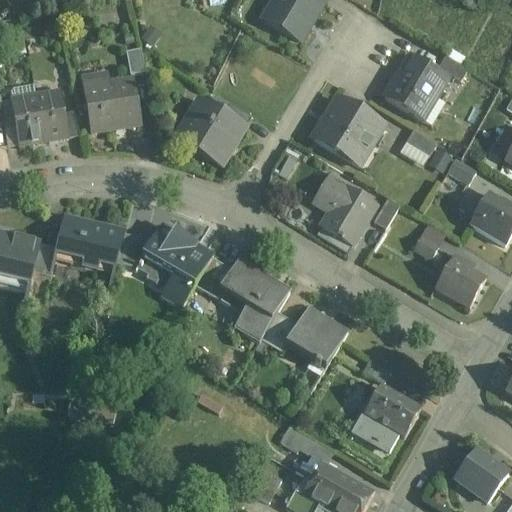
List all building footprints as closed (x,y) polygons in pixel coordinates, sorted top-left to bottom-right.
[(322,4),(316,0),(278,0),(263,25),(297,45),(322,4)] [(140,53),(125,56),(129,80),(145,77),(140,53)] [(447,84),(409,61),(383,104),(417,124),(429,104),(433,106),(447,84)] [(467,75),(445,61),(437,73),(460,87),(467,75)] [(132,85),(82,94),(90,139),(140,131),(132,85)] [(32,91),(12,95),(10,98),(11,106),(10,106),(18,154),(42,150),(34,102),(32,91)] [(58,98),(34,102),(42,150),(66,145),(62,120),(58,98)] [(382,131),(337,105),(313,145),(357,172),(382,131)] [(10,106),(0,108),(0,119),(2,130),(6,156),(18,154),(10,106)] [(223,119),(204,108),(188,133),(183,130),(173,146),(220,174),(245,133),(245,132),(223,119)] [(251,122),(229,109),(223,119),(245,132),(251,122)] [(74,118),(62,120),(66,145),(78,143),(74,118)] [(436,150),(412,136),(405,148),(428,162),(436,150)] [(428,162),(405,148),(399,158),(422,172),(428,162)] [(439,180),(454,161),(440,151),(426,169),(439,180)] [(475,177),(454,165),(447,177),(468,190),(475,177)] [(376,211),(328,182),(316,203),(338,217),(325,237),(337,244),(336,245),(340,248),(341,247),(351,253),(376,211)] [(500,206),(489,199),(471,230),(504,250),(511,236),(511,213),(509,212),(510,210),(501,205),(500,206)] [(387,204),(373,228),(385,235),(399,211),(387,204)] [(456,212),(450,220),(464,230),(470,222),(456,212)] [(93,233),(63,226),(55,257),(54,262),(55,262),(82,269),(81,276),(113,284),(115,272),(123,242),(123,241),(113,238),(111,243),(92,238),(93,233)] [(212,264),(160,233),(151,249),(140,266),(142,268),(172,285),(160,305),(180,317),(194,295),(211,266),(212,264)] [(38,252),(0,242),(0,293),(27,300),(31,282),(38,253),(38,252)] [(151,249),(123,242),(115,272),(137,276),(142,268),(140,266),(151,249)] [(438,252),(420,242),(413,254),(430,264),(438,252)] [(55,257),(38,253),(31,282),(50,287),(55,262),(54,262),(55,257)] [(485,284),(463,271),(466,266),(454,259),(434,294),(468,314),(485,284)] [(231,278),(211,266),(194,295),(214,306),(231,278)] [(279,297),(255,282),(257,280),(237,268),(231,278),(214,306),(220,310),(227,298),(248,311),(233,336),(258,350),(260,347),(276,320),(289,299),(281,294),(279,297)] [(347,338),(307,314),(297,332),(288,326),(274,348),(285,355),(285,354),(314,371),(313,373),(318,376),(319,374),(324,377),(347,338)] [(288,326),(276,320),(260,347),(271,354),(274,348),(288,326)] [(390,378),(370,365),(363,377),(383,390),(390,378)] [(118,398),(72,389),(67,411),(113,420),(118,398)] [(420,415),(381,392),(364,421),(403,444),(420,415)] [(257,444),(267,429),(238,411),(229,426),(257,444)] [(305,442),(289,432),(279,447),(296,457),(305,442)] [(475,456),(454,485),(487,509),(507,480),(475,456)] [(364,511),(374,496),(312,461),(305,472),(300,469),(296,476),(304,480),(360,511),(364,511)] [(266,478),(261,488),(254,484),(247,496),(268,508),(280,485),(266,478)] [(360,511),(304,480),(286,511),(315,511),(317,511),(318,511),(360,511)]
